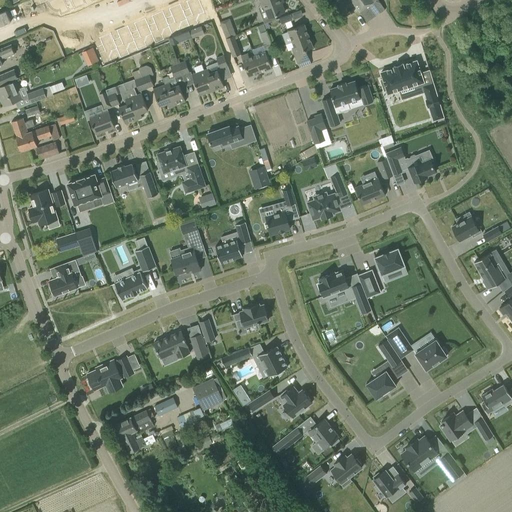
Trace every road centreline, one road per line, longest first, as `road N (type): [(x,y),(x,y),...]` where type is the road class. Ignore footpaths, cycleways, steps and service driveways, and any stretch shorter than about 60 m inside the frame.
road 1 (residential): [(274,275),(270,261),(278,252),(417,208),(507,340),(507,357),(375,443),(298,344),(279,291)]
road 2 (residential): [(2,180),(337,60),(342,45)]
road 3 (residential): [(58,358),(274,275)]
road 4 (unclassified): [(135,511),(58,358)]
road 5 (residential): [(0,36),(39,20),(68,32),(145,0)]
road 6 (unclassified): [(58,358),(9,237)]
